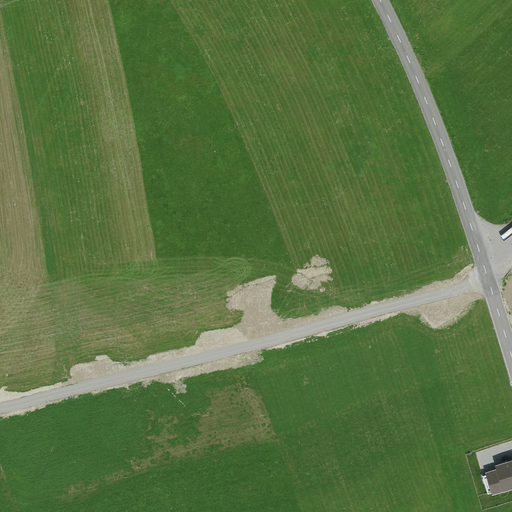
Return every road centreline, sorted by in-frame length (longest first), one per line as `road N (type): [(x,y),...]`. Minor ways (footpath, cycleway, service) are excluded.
road 1 (track): [(0,406),(475,285),(511,247)]
road 2 (tertiary): [(380,0),(442,141),(511,355)]
